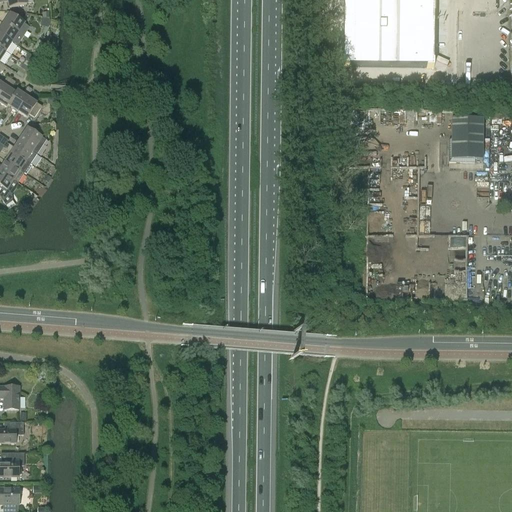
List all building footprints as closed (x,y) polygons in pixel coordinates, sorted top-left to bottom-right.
[(27,6),(25,0),(7,0),(9,10),(27,6)] [(342,0),(342,61),(341,61),(341,68),(348,68),(426,69),(433,70),(433,62),(433,0),(342,0)] [(10,14),(3,24),(18,34),(25,24),(10,14)] [(50,21),(42,20),(41,28),(49,29),(50,21)] [(3,24),(0,29),(0,35),(12,44),(17,47),(23,37),(18,34),(3,24)] [(0,35),(0,49),(6,53),(12,44),(0,35)] [(42,49),(44,46),(44,45),(38,41),(36,45),(42,49)] [(39,54),(42,49),(36,45),(33,50),(39,54)] [(0,49),(0,63),(4,66),(11,56),(6,53),(0,49)] [(26,60),(23,64),(29,68),(32,64),(26,60)] [(26,73),(29,68),(23,64),(20,69),(26,73)] [(3,83),(8,86),(11,81),(7,78),(3,83)] [(16,95),(15,94),(6,88),(0,97),(0,105),(6,109),(8,107),(8,106),(16,95)] [(17,113),(27,98),(17,92),(15,94),(16,95),(8,106),(8,107),(17,113)] [(27,98),(17,113),(27,119),(28,118),(30,116),(35,119),(42,108),(37,105),(27,98)] [(451,119),(451,161),(453,161),(453,164),(474,165),(474,161),(482,161),(482,120),(451,119)] [(18,144),(37,156),(46,142),(27,129),(18,144)] [(37,156),(18,144),(11,153),(31,166),(37,156)] [(11,153),(5,163),(24,175),(27,177),(33,167),(31,166),(11,153)] [(24,175),(5,163),(0,170),(0,173),(13,182),(17,185),(24,175)] [(12,191),(9,188),(13,182),(0,173),(0,197),(2,201),(6,198),(7,198),(12,191)] [(4,388),(0,388),(0,399),(4,400),(4,411),(19,411),(19,388),(4,388)] [(16,437),(23,437),(23,424),(8,424),(8,430),(7,431),(0,431),(0,444),(16,444),(16,437)] [(0,478),(18,479),(18,476),(21,476),(21,468),(24,468),(24,455),(8,455),(8,463),(0,462),(0,478)] [(33,486),(33,494),(43,494),(43,486),(33,486)] [(0,505),(4,505),(4,508),(17,508),(17,505),(19,505),(19,502),(20,501),(20,499),(20,497),(20,495),(19,494),(19,490),(0,490),(0,505)]
